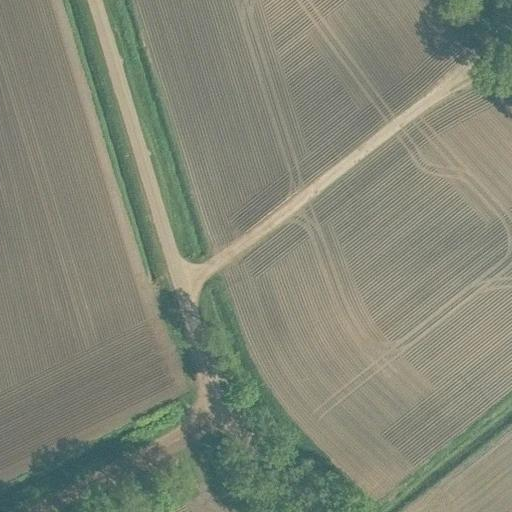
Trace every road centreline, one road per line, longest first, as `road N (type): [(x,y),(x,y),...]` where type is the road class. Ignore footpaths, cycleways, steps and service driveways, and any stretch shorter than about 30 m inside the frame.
road 1 (unclassified): [(328,511),(284,473),(230,405),(205,354),(94,0)]
road 2 (track): [(181,279),(210,269),(469,70),(511,23)]
road 3 (track): [(230,405),(35,511)]
